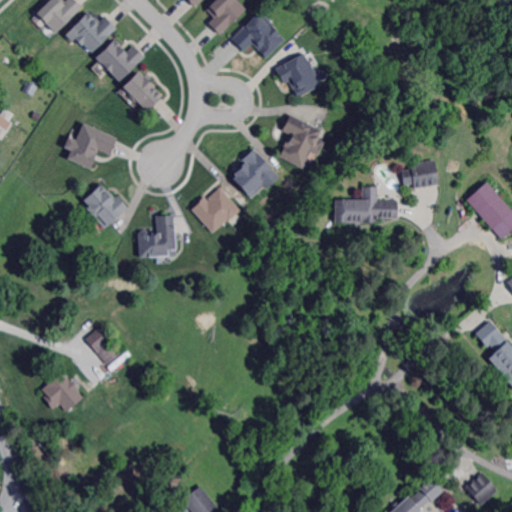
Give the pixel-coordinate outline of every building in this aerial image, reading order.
[(48,0),(36,12),(55,31),(81,6),(75,0),(48,0)] [(213,0),(236,0),(248,13),(230,29),(227,25),(219,33),(207,21),(213,16),(205,8),(213,0)] [(269,58),(254,43),(246,51),(234,39),(263,10),(278,25),(276,26),(289,39),(269,58)] [(105,17),(116,29),(92,52),(84,44),(81,46),(74,39),(73,40),(66,34),(88,13),(93,18),(95,16),(100,21),(105,17)] [(125,51),(132,45),(144,58),(119,82),(96,58),(114,40),(125,51)] [(12,68),(6,55),(18,49),(25,62),(12,68)] [(309,62),(310,61),(312,66),(311,66),(322,85),(297,99),(287,82),(284,84),(275,70),(303,53),(309,62)] [(145,112),(137,104),(138,103),(136,101),(134,103),(127,96),(129,93),(123,87),(139,71),(154,87),(153,88),(161,97),(145,112)] [(39,98),(34,95),(33,96),(23,91),(28,81),(43,89),(39,98)] [(11,121),(14,124),(3,140),(0,137),(0,114),(2,116),(6,109),(15,115),(11,121)] [(39,121),(32,118),(35,111),(41,114),(39,121)] [(325,141),(317,155),(311,152),(303,169),(279,157),(284,147),(282,146),(286,139),(289,141),(292,136),(281,131),(289,115),(321,131),(318,137),(325,141)] [(116,136),(81,121),(74,139),(66,135),(61,145),(70,149),(66,158),(89,167),(97,148),(109,154),(116,136)] [(267,190),(263,186),(251,198),(233,179),(236,176),(234,173),(245,162),(242,158),(252,148),(280,177),(267,190)] [(438,185),(414,189),(413,184),(404,185),(401,170),(411,169),(410,164),(434,160),(438,185)] [(511,233),(504,241),(466,199),(486,181),(511,209),(511,233)] [(102,196),(108,192),(113,198),(117,195),(129,208),(104,230),(86,209),(90,206),(84,199),(101,184),(105,189),(100,194),(102,196)] [(241,211),(229,221),(228,219),(212,233),(192,210),(201,202),(200,200),(204,197),(207,201),(209,200),(207,198),(220,187),(241,211)] [(377,201),(398,201),(398,219),(377,219),(377,223),(362,223),(362,221),(349,220),(349,223),(335,223),(335,199),(362,200),(362,187),(377,187),(377,201)] [(173,226),(176,226),(177,250),(175,250),(176,256),(139,258),(138,235),(141,231),(144,231),(149,233),(149,235),(158,234),(156,216),(173,215),(173,226)] [(511,347),(511,385),(488,358),(496,351),(490,344),(487,347),(475,333),(488,321),(511,347)] [(107,365),(86,338),(103,324),(115,339),(112,341),(121,353),(107,365)] [(66,411),(60,404),(54,408),(44,396),(47,394),(43,389),(63,372),(84,396),(66,411)] [(481,505),(465,488),(482,473),(497,490),(481,505)] [(431,503),(429,500),(421,508),(422,510),(419,511),(390,511),(409,495),(411,498),(421,489),(419,486),(430,476),(444,491),(431,503)] [(212,511),(192,511),(183,500),(201,485),(218,507),(212,511)]
